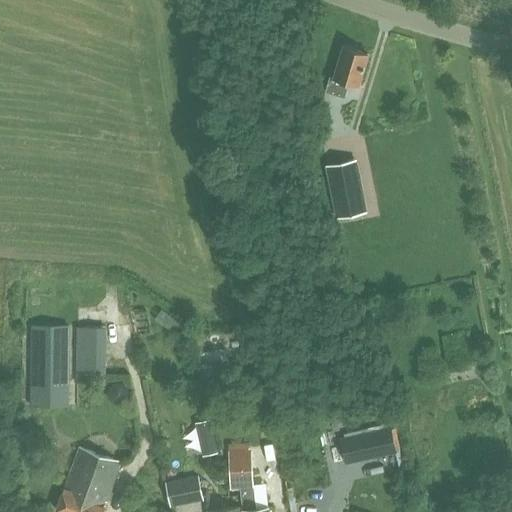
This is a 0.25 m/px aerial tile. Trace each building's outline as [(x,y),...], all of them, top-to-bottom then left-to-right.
[(348,81),(358,84),(367,53),(343,46),(334,77),(330,76),(326,90),(344,95),(348,81)] [(396,98),(397,128),(416,127),(414,98),(396,98)] [(356,157),(325,164),(336,217),(367,211),(356,157)] [(70,323),(30,324),(30,405),(69,406),(70,323)] [(106,326),(76,326),(76,379),(106,379),(106,326)] [(469,329),(442,335),(448,367),(476,362),(469,329)] [(253,369),(250,373),(251,378),(254,381),(259,381),(263,377),(262,372),(258,369),(253,369)] [(210,418),(195,421),(199,438),(214,435),(210,418)] [(340,437),(345,461),(395,451),(390,426),(340,437)] [(120,461),(80,446),(57,509),(63,511),(103,511),(106,507),(104,506),(120,461)] [(241,505),(241,511),(269,511),(269,506),(255,507),(253,488),(252,458),(230,459),(232,490),(239,489),(241,505)] [(166,480),(171,504),(204,497),(199,473),(166,480)]
